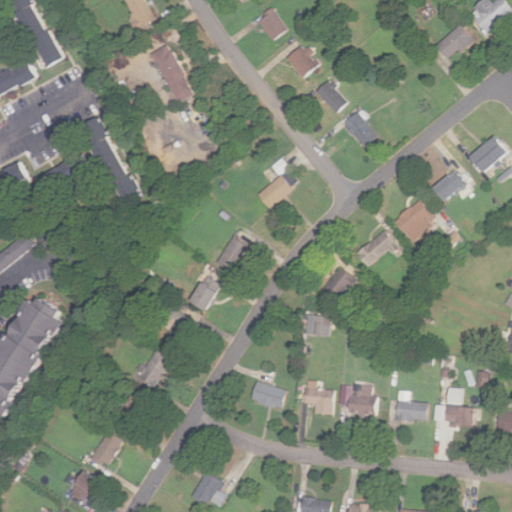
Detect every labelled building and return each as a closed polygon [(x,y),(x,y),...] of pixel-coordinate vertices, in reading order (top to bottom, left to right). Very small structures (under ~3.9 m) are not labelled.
[(16,0),(52,69),(70,59),(39,0),(16,0)] [(128,0),(142,29),(160,21),(149,0),(128,0)] [(495,0),(492,3),(490,0),(484,0),(470,12),(487,32),(511,10),(511,8),(504,0),(495,0)] [(264,19),(277,40),(292,30),(278,9),(264,19)] [(436,47),(450,61),(473,39),(460,25),(436,47)] [(157,54),(184,102),(201,93),(174,44),(157,54)] [(293,57),(307,78),(323,67),(310,46),(293,57)] [(0,101),(45,78),(35,60),(0,77),(0,101)] [(354,102),(334,80),(322,91),(343,113),(354,102)] [(350,122),(370,148),(384,136),(365,111),(350,122)] [(127,205),(146,195),(105,116),(86,125),(127,205)] [(478,156),(492,173),(511,157),(511,146),(503,136),(478,156)] [(48,176),(59,194),(98,171),(88,153),(48,176)] [(0,198),(36,184),(29,165),(0,176),(0,198)] [(473,184),(461,171),(441,187),(453,201),(473,184)] [(299,188),(287,174),(265,194),(277,208),(299,188)] [(397,220),(415,242),(420,238),(426,244),(434,237),(429,231),(436,226),(433,222),(439,216),(423,197),(397,220)] [(398,252),(404,247),(388,230),(363,255),(375,267),(394,249),(398,252)] [(0,257),(0,278),(40,243),(30,232),(0,257)] [(72,248),(72,236),(44,236),(44,248),(72,248)] [(223,262),(238,271),(253,245),(238,236),(223,262)] [(327,291),(341,303),(361,279),(346,267),(327,291)] [(229,286),(212,276),(197,301),(213,311),(229,286)] [(72,313),(37,293),(0,356),(0,417),(1,418),(5,412),(12,417),(72,313)] [(205,324),(181,307),(174,316),(182,321),(170,338),(187,351),(205,324)] [(335,317),(320,317),(320,335),(334,336),(335,317)] [(142,378),(159,389),(179,360),(162,349),(142,378)] [(491,387),(491,371),(480,371),(480,387),(491,387)] [(257,401),(287,410),(293,391),(263,381),(257,401)] [(377,396),(377,385),(365,385),(365,394),(357,393),(357,414),(384,415),(384,396),(377,396)] [(340,390),(312,389),(311,404),(321,404),(321,414),(339,415),(340,390)] [(441,422),(481,424),(482,408),(466,407),(467,390),(456,389),(455,406),(442,405),(441,422)] [(434,402),(402,402),(402,420),(434,420),(434,402)] [(503,432),(511,432),(511,413),(503,413),(503,432)] [(96,457),(110,467),(129,441),(115,431),(96,457)] [(107,481),(91,471),(78,494),(94,503),(107,481)] [(232,495),(226,492),(231,482),(211,472),(199,497),(225,510),(232,495)] [(336,511),(336,499),(308,499),(308,511),(336,511)] [(383,511),(384,505),(352,503),(351,511),(383,511)]
